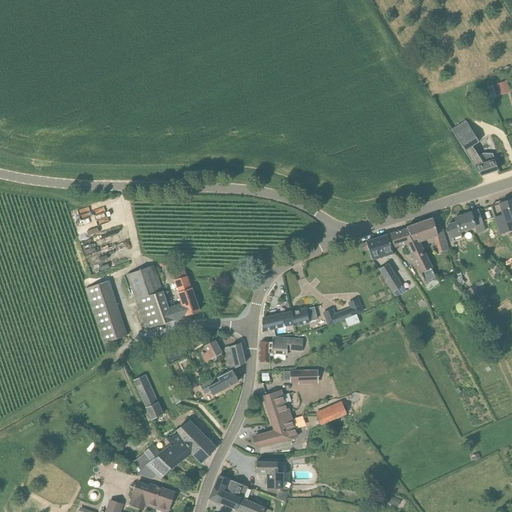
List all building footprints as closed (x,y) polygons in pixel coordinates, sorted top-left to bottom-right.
[(499,96),(509,93),(505,81),(495,84),(499,96)] [(489,98),(496,96),(494,86),(486,88),(489,98)] [(472,147),(479,142),(467,122),(451,132),(480,176),(498,170),(492,154),(483,154),(478,156),(472,147)] [(503,212),(494,215),(501,234),(511,230),(511,192),(498,197),(503,212)] [(454,218),(456,223),(448,225),(450,232),(447,232),(450,243),(453,242),(462,239),(461,233),(475,228),(477,235),(486,232),(479,210),(454,218)] [(407,229),(412,241),(418,240),(419,243),(421,243),(438,237),(444,235),(442,225),(435,228),(432,219),(407,227),(407,229)] [(432,268),(433,268),(421,243),(419,243),(418,240),(412,241),(407,229),(388,235),(392,249),(405,245),(426,284),(436,279),(432,268)] [(394,255),(392,249),(388,235),(366,242),(366,243),(369,250),(372,261),(394,255)] [(362,252),(369,250),(366,243),(359,245),(362,252)] [(378,270),(385,281),(395,275),(388,263),(378,270)] [(127,275),(146,330),(173,320),(169,308),(163,291),(154,265),(127,275)] [(176,286),(188,281),(184,270),(173,274),(175,280),(174,281),(176,286)] [(386,282),(393,293),(402,287),(396,276),(386,282)] [(186,316),(199,312),(188,281),(176,286),(178,293),(177,293),(181,304),(169,308),(173,320),(186,316)] [(473,285),(466,291),(478,304),(485,298),(473,285)] [(323,313),(328,325),(344,319),(345,319),(351,317),(357,315),(364,312),(358,299),(348,303),(350,309),(334,315),(332,309),(323,313)] [(306,309),(291,313),(294,325),(294,327),(309,324),(306,309)] [(312,321),(317,319),(315,309),(309,310),(312,321)] [(262,332),(262,337),(272,337),(275,337),(274,330),(294,325),(291,313),(262,319),(262,332)] [(360,323),(357,315),(351,317),(345,319),(348,327),(360,323)] [(98,325),(104,344),(128,336),(121,318),(98,325)] [(272,337),(272,342),(261,342),(260,362),(270,363),(270,357),(273,357),(273,354),(287,355),(287,351),(302,352),(303,339),(275,337),(272,337)] [(204,347),(211,360),(221,354),(214,341),(204,347)] [(225,348),(230,371),(232,370),(245,364),(240,343),(225,348)] [(232,370),(230,371),(218,378),(219,381),(202,390),(204,394),(210,391),(213,396),(238,381),(232,370)] [(318,371),(299,372),(299,381),(318,381),(318,371)] [(299,381),(299,372),(291,372),(291,381),(299,381)] [(133,381),(146,408),(152,421),(164,414),(158,402),(157,403),(145,375),(133,381)] [(171,395),(176,404),(185,399),(181,390),(171,395)] [(281,391),(263,397),(272,424),(292,419),(289,409),(287,410),(281,391)] [(321,425),(328,421),(346,414),(340,402),(316,413),(321,425)] [(298,437),(292,419),(272,424),(274,431),(254,437),(256,449),(298,437)] [(189,420),(178,432),(181,438),(191,453),(201,464),(211,454),(216,448),(189,420)] [(160,454),(158,456),(171,468),(172,470),(182,461),(191,453),(181,438),(169,447),(160,454)] [(144,452),(150,461),(158,456),(160,454),(153,445),(144,452)] [(140,471),(137,466),(134,462),(126,451),(120,458),(139,473),(140,471)] [(97,458),(101,461),(105,455),(101,452),(97,458)] [(171,468),(158,456),(150,461),(140,471),(138,474),(152,479),(157,475),(161,479),(171,468)] [(256,473),(266,473),(267,473),(268,488),(289,487),(289,471),(283,471),(282,461),(277,461),(256,462),(256,473)] [(220,476),(220,475),(219,475),(214,487),(238,496),(237,497),(243,499),(248,488),(220,476)] [(149,485),(136,481),(130,500),(133,501),(131,506),(144,511),(146,504),(168,511),(174,493),(149,485)] [(237,497),(238,496),(214,487),(210,499),(236,509),(235,511),(238,511),(262,511),(265,508),(243,499),(237,497)] [(279,492),(275,498),(285,501),(289,492),(279,492)] [(388,503),(396,507),(399,499),(392,496),(388,503)] [(105,511),(120,511),(123,505),(109,500),(105,511)]
